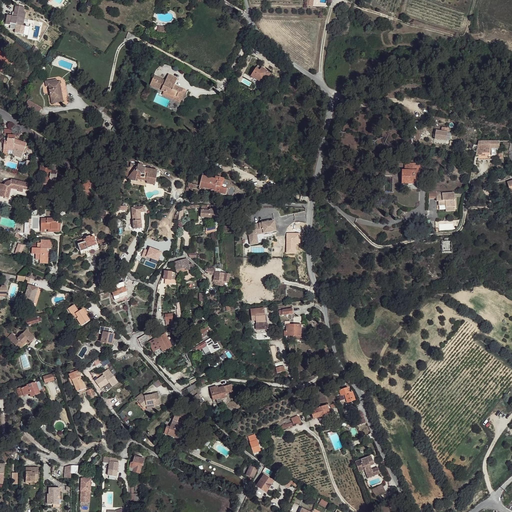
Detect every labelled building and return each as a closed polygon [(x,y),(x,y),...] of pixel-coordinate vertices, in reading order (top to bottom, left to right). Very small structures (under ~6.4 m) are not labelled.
[(25,9),(16,7),(14,15),(7,14),(5,23),(10,24),(10,23),(21,26),(24,13),(25,9)] [(55,10),(50,7),(47,11),(53,16),(55,12),(54,11),(55,10)] [(3,53),(0,49),(0,65),(3,70),(12,63),(8,58),(10,56),(6,50),(3,53)] [(249,62),(245,60),(238,75),(242,77),(249,62)] [(14,66),(12,63),(3,70),(6,72),(14,66)] [(259,70),(256,68),(251,76),(261,82),(265,77),(266,78),(269,73),(261,68),(259,70)] [(177,80),(169,76),(166,82),(155,77),(151,87),(164,93),(169,96),(180,101),(183,95),(182,95),(184,91),(175,86),(177,80)] [(57,82),(47,84),(50,104),(59,103),(58,96),(61,95),(59,82),(57,82)] [(184,96),(183,95),(180,101),(169,96),(164,93),(163,96),(181,105),(182,102),(184,96)] [(27,99),(24,106),(31,110),(34,103),(27,99)] [(41,107),(34,103),(31,110),(37,114),(41,107)] [(448,133),(436,131),(435,139),(447,141),(448,133)] [(16,138),(8,138),(7,143),(5,143),(4,149),(14,151),(14,150),(24,153),(27,144),(15,141),(16,138)] [(500,141),(478,141),(477,147),(475,154),(479,154),(483,154),(483,152),(493,152),(493,148),(500,148),(500,141)] [(213,162),(206,157),(204,160),(211,165),(213,162)] [(51,164),(41,163),(40,174),(43,174),(43,184),(51,185),(51,186),(61,187),(62,179),(57,178),(57,174),(51,173),(51,172),(51,164)] [(419,164),(405,163),(405,170),(401,171),(401,183),(417,184),(418,174),(419,174),(419,164)] [(137,165),(130,164),(127,177),(136,167),(137,165)] [(142,166),(137,165),(136,167),(127,177),(129,181),(135,182),(135,179),(146,181),(155,182),(156,171),(142,168),(142,166)] [(208,172),(204,171),(199,188),(203,189),(203,188),(214,191),(214,192),(225,195),(227,189),(222,187),(224,179),(217,177),(216,179),(207,177),(208,172)] [(28,183),(11,179),(10,182),(8,182),(6,184),(5,185),(0,184),(0,203),(11,206),(12,199),(9,198),(11,188),(19,190),(24,189),(26,189),(28,183)] [(99,183),(91,181),(88,188),(87,188),(86,189),(82,188),(81,198),(92,200),(94,197),(92,193),(92,192),(97,193),(99,183)] [(26,189),(24,189),(19,190),(11,188),(9,198),(12,199),(13,196),(17,193),(28,195),(29,190),(26,189)] [(441,192),(440,192),(434,192),(434,198),(434,201),(437,201),(437,205),(443,206),(443,207),(453,207),(452,192),(441,192)] [(144,212),(143,206),(131,208),(134,229),(142,228),(140,212),(144,212)] [(217,207),(213,206),(212,210),(209,210),(209,211),(201,211),(200,218),(218,218),(219,211),(217,210),(217,207)] [(54,219),(42,219),(41,233),(45,233),(45,229),(48,229),(49,230),(57,231),(58,225),(58,223),(54,222),(54,219)] [(275,221),(260,224),(260,225),(256,226),(248,228),(251,240),(258,238),(258,234),(277,231),(275,221)] [(60,225),(58,225),(57,231),(49,230),(48,232),(60,233),(61,226),(60,225)] [(92,235),(84,238),(84,239),(83,239),(84,242),(77,244),(79,251),(86,249),(87,249),(87,248),(95,245),(93,236),(92,236),(92,235)] [(450,237),(443,238),(445,246),(452,245),(450,237)] [(51,240),(41,239),(41,242),(38,243),(38,252),(40,252),(41,259),(49,259),(49,252),(47,252),(48,248),(51,249),(51,240)] [(189,262),(176,263),(178,273),(190,273),(189,262)] [(254,268),(242,267),(242,273),(244,274),(244,281),(253,282),(253,274),(254,268)] [(218,274),(215,275),(214,280),(224,281),(228,282),(229,275),(218,274)] [(251,293),(253,282),(244,281),(243,292),(251,293)] [(126,292),(123,283),(115,285),(116,287),(111,289),(113,296),(126,292)] [(37,288),(28,285),(23,301),(32,304),(37,288)] [(41,289),(37,288),(32,304),(31,307),(36,305),(41,289)] [(127,296),(126,292),(113,296),(114,300),(127,296)] [(79,312),(74,305),(68,308),(72,317),(75,314),(77,318),(76,319),(81,326),(89,321),(87,316),(85,314),(87,313),(84,308),(79,312)] [(265,313),(264,308),(250,309),(251,321),(255,320),(256,322),(265,321),(265,313)] [(267,313),(265,313),(265,321),(256,322),(255,320),(251,321),(252,325),(268,323),(267,313)] [(37,317),(24,320),(25,323),(25,325),(38,322),(37,317)] [(301,335),(301,325),(291,325),(287,326),(287,332),(285,332),(285,336),(291,337),(296,336),(297,340),(303,340),(303,337),(301,335)] [(99,326),(98,332),(98,334),(102,335),(100,342),(101,342),(111,345),(113,335),(108,334),(109,329),(99,326)] [(209,332),(207,327),(201,331),(203,335),(209,332)] [(160,332),(160,329),(152,331),(147,333),(138,339),(141,343),(146,340),(146,339),(160,332)] [(33,339),(25,330),(16,338),(11,333),(5,339),(6,340),(9,341),(15,348),(23,341),(25,342),(27,345),(33,339)] [(174,345),(169,336),(166,338),(164,335),(154,340),(154,342),(149,344),(153,352),(160,348),(162,351),(174,345)] [(25,342),(23,341),(15,348),(16,349),(25,342)] [(206,344),(204,341),(191,349),(193,352),(197,349),(197,350),(206,344)] [(111,366),(108,358),(101,360),(104,368),(111,366)] [(118,383),(109,370),(103,374),(104,375),(95,381),(100,389),(104,386),(103,384),(108,381),(109,383),(112,388),(118,383)] [(54,374),(47,376),(49,382),(55,381),(54,374)] [(79,376),(72,379),(77,392),(85,389),(80,376),(79,376)] [(39,393),(36,382),(28,384),(28,385),(22,387),(24,394),(25,395),(31,393),(31,396),(39,393)] [(224,393),(223,388),(218,388),(218,386),(210,389),(212,400),(215,399),(221,398),(225,397),(224,393)] [(355,400),(352,392),(350,392),(348,388),(340,391),(341,395),(344,395),(346,400),(343,401),(344,404),(355,400)] [(160,405),(158,393),(152,394),(152,395),(144,397),(142,394),(135,399),(142,408),(145,406),(154,404),(154,405),(160,405)] [(203,402),(201,398),(194,402),(197,407),(203,402)] [(329,413),(326,404),(311,409),(314,419),(329,413)] [(185,416),(176,413),(173,420),(178,422),(180,419),(184,419),(185,416)] [(300,423),(298,416),(291,419),(292,422),(280,426),(281,430),(300,423)] [(185,420),(184,419),(180,419),(178,422),(173,420),(171,425),(172,426),(170,429),(166,427),(164,434),(179,439),(182,428),(184,428),(185,426),(184,424),(185,420)] [(260,451),(255,437),(248,439),(254,453),(260,451)] [(144,459),(131,455),(130,461),(131,462),(129,466),(130,470),(139,474),(144,459)] [(372,456),(356,462),(360,472),(365,470),(366,472),(367,475),(374,472),(373,470),(371,465),(374,464),(372,456)] [(118,459),(104,457),(103,463),(109,464),(108,470),(117,471),(118,464),(118,463),(118,459)] [(77,467),(71,465),(69,472),(76,474),(78,468),(78,467),(77,467)] [(254,468),(250,466),(247,475),(253,477),(257,470),(254,468)] [(37,468),(25,468),(24,483),(29,483),(29,481),(37,481),(37,468)] [(378,468),(373,470),(374,472),(367,475),(368,478),(380,473),(378,468)] [(272,482),(264,476),(263,477),(260,482),(257,487),(266,493),(272,482)] [(82,478),(79,502),(89,503),(92,477),(85,477),(85,479),(82,478)] [(292,482),(283,478),(280,484),(288,489),(291,484),(292,482)] [(382,485),(372,489),(376,496),(385,492),(382,485)] [(60,488),(49,488),(49,494),(47,494),(48,505),(53,505),(57,505),(57,497),(60,497),(60,488)] [(60,497),(57,497),(57,505),(53,505),(53,508),(61,508),(61,497),(60,497)]
